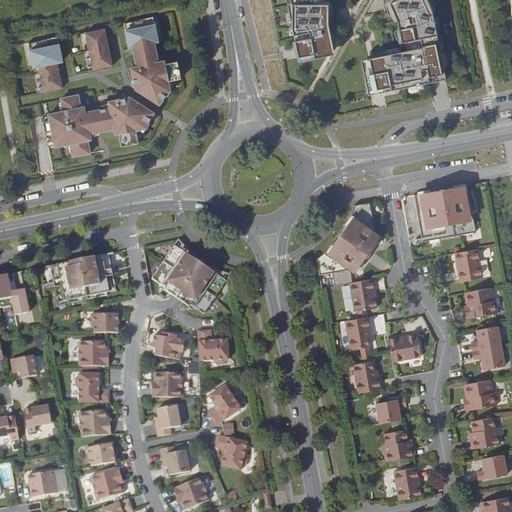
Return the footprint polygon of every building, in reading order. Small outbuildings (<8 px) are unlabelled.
[(291,0),(293,3),(288,4),(297,48),(301,47),(303,57),(331,51),(328,34),(331,34),(329,25),(324,0),(291,0)] [(324,0),(329,25),(332,22),(332,16),(334,16),(335,7),(331,3),(330,0),(324,0)] [(402,39),(410,37),(412,44),(413,48),(363,60),(372,96),(448,78),(429,0),(389,0),(390,5),(398,21),(400,29),(402,39)] [(158,106),(168,92),(166,82),(171,81),(180,79),(176,62),(163,65),(163,62),(157,63),(153,43),(157,42),(152,18),(123,24),(128,48),(131,48),(134,58),(136,68),(131,68),(130,69),(132,79),(134,90),(158,106)] [(84,33),(92,70),(111,66),(103,29),(84,33)] [(410,37),(402,39),(400,29),(398,31),(401,46),(412,44),(410,37)] [(42,93),(61,89),(56,63),(61,62),(56,38),(27,44),(32,68),(37,67),(42,93)] [(134,131),(144,129),(151,113),(127,98),(117,100),(107,102),(107,104),(108,109),(98,110),(83,113),(82,108),(79,108),(76,96),(59,99),(60,102),(62,112),(57,113),(47,115),(48,121),(41,123),(45,143),(52,142),(53,146),(53,148),(68,145),(71,157),(88,154),(85,141),(88,140),(88,139),(87,135),(97,133),(112,130),(114,135),(116,135),(119,148),(136,144),(134,131)] [(476,233),(468,186),(414,196),(422,243),(476,233)] [(378,246),(370,204),(354,207),(350,218),(347,225),(343,230),(338,239),(333,245),(324,254),(317,259),(320,276),(333,274),(335,287),(350,284),(352,284),(350,273),(353,270),(362,268),(378,246)] [(190,253),(188,255),(174,246),(152,279),(165,288),(164,290),(189,307),(191,305),(204,314),(227,281),(213,272),(214,270),(190,253)] [(482,279),(477,250),(455,254),(456,264),(460,263),(461,270),(458,270),(459,283),(482,279)] [(109,254),(50,266),(58,303),(67,301),(68,304),(107,296),(107,293),(116,291),(109,254)] [(21,273),(0,277),(0,311),(13,308),(15,316),(29,313),(21,273)] [(372,280),(352,284),(350,284),(355,313),(377,309),(376,299),(372,300),(370,292),(374,292),(372,280)] [(493,302),(491,289),(465,294),(467,307),(469,306),(470,311),(465,311),(466,320),(498,315),(495,301),(493,302)] [(118,314),(91,315),(91,326),(94,326),(94,333),(118,333),(118,325),(116,325),(116,322),(118,322),(118,314)] [(368,319),(346,322),(351,352),(369,348),(366,331),(370,330),(368,319)] [(501,347),(498,327),(477,331),(479,343),(471,345),(472,352),(501,347)] [(198,332),(200,362),(214,361),(217,364),(224,363),(227,360),(229,360),(227,340),(216,341),(211,341),(211,339),(211,331),(198,332)] [(177,335),(167,334),(166,338),(162,337),(154,336),(152,348),(156,349),(155,356),(179,360),(180,352),(183,353),(185,340),(176,339),(177,335)] [(388,340),(390,351),(392,362),(420,357),(416,335),(404,336),(405,341),(398,342),(397,338),(388,340)] [(107,342),(79,342),(79,367),(109,367),(109,355),(109,354),(105,354),(105,352),(107,352),(107,351),(107,342)] [(505,367),(501,347),(472,352),(474,360),(481,359),(484,371),(505,367)] [(33,356),(11,360),(13,373),(20,372),(21,379),(37,376),(33,356)] [(353,365),(359,394),(381,390),(378,377),(375,378),(371,362),(353,365)] [(152,398),(182,398),(182,373),(154,373),(154,382),(154,383),(157,383),(157,385),(152,385),(152,386),(152,398)] [(99,374),(79,374),(79,376),(76,379),(76,386),(79,389),(79,403),(109,403),(109,390),(101,390),(99,390),(99,386),(99,374)] [(493,394),(490,381),(465,386),(464,386),(467,399),(468,399),(469,403),(464,404),(465,411),(497,406),(494,393),(493,394)] [(226,387),(225,385),(209,397),(215,406),(218,409),(216,411),(209,415),(216,426),(241,409),(234,398),(234,393),(231,388),(226,387)] [(376,404),(380,424),(401,421),(399,409),(407,408),(405,399),(376,404)] [(48,406),(24,410),(28,433),(36,432),(35,427),(51,424),(48,406)] [(158,437),(171,435),(170,428),(181,427),(177,406),(157,409),(158,418),(159,424),(155,425),(158,437)] [(107,410),(79,413),(81,437),(111,435),(110,423),(110,422),(106,423),(106,420),(108,420),(108,419),(107,410)] [(18,440),(14,417),(0,419),(0,437),(10,436),(10,441),(18,440)] [(497,436),(493,418),(471,422),(474,440),(470,441),(472,450),(501,444),(499,436),(497,436)] [(223,424),(223,435),(234,435),(233,424),(223,424)] [(384,454),(386,462),(414,457),(413,448),(409,449),(406,430),(384,434),(387,453),(384,454)] [(248,443),(219,436),(216,448),(225,450),(224,455),(222,466),(241,471),(241,469),(245,467),(247,460),(244,456),(248,443)] [(112,444),(85,449),(87,460),(90,459),(91,467),(115,462),(114,454),(111,455),(111,452),(113,451),(112,444)] [(186,451),(175,453),(174,447),(161,449),(163,462),(167,461),(168,467),(170,476),(190,472),(186,451)] [(507,476),(504,456),(482,459),(484,471),(477,473),(478,480),(507,476)] [(119,469),(90,477),(97,501),(124,493),(122,485),(121,484),(119,485),(118,482),(123,481),(122,481),(119,469)] [(394,473),(399,502),(421,497),(420,489),(416,489),(415,482),(418,481),(416,469),(394,473)] [(32,498),(57,494),(53,471),(28,476),(29,483),(31,483),(32,490),(30,491),(32,498)] [(210,500),(201,478),(173,489),(178,500),(182,499),(182,501),(180,502),(184,511),(210,500)] [(234,491),(226,494),(229,502),(238,499),(234,491)] [(268,493),(262,494),(265,510),(271,509),(268,493)] [(511,506),(510,498),(481,503),(483,511),(486,510),(486,511),(509,511),(508,507),(511,506)] [(132,511),(133,511),(129,499),(100,510),(101,511),(132,511)]
